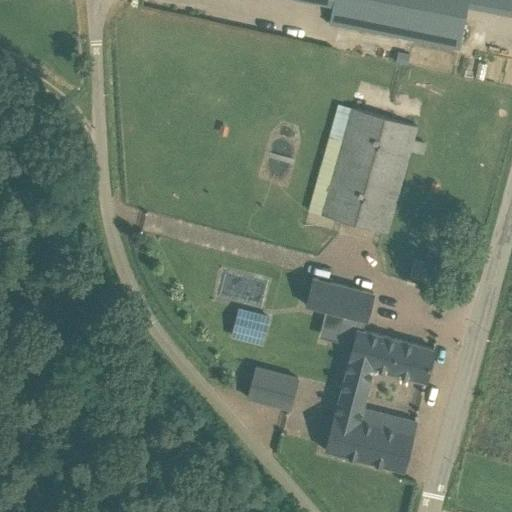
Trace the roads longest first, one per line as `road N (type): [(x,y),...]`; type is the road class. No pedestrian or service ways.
road 1 (unclassified): [(305,511),(182,370),(111,250),(94,157),(88,0)]
road 2 (unclassified): [(427,511),(511,198)]
